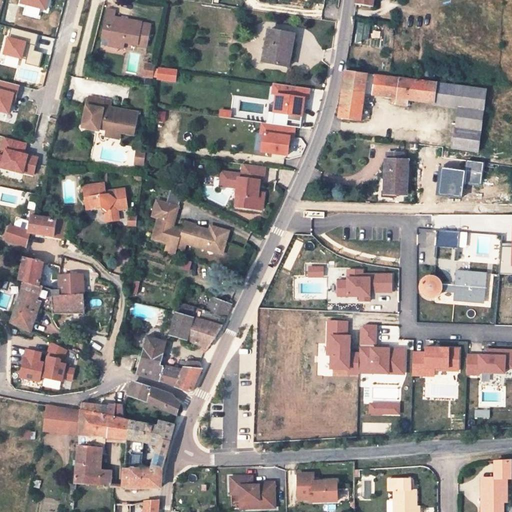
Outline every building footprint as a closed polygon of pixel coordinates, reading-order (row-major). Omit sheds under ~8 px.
[(22,0),(22,4),(46,10),(48,0),(22,0)] [(116,11),(107,9),(102,38),(110,40),(110,42),(125,45),(126,43),(139,45),(139,47),(148,49),(152,25),(143,23),(143,22),(115,17),(116,11)] [(12,27),(5,54),(26,60),(26,64),(39,68),(43,53),(35,51),(39,34),(12,27)] [(294,35),(269,31),(263,62),(289,66),(294,35)] [(125,45),(110,42),(108,47),(124,50),(125,45)] [(167,69),(159,69),(158,79),(177,80),(178,70),(167,69)] [(411,100),(434,103),(437,84),(345,71),(339,118),(362,121),(365,94),(392,97),(398,98),(397,103),(397,104),(407,106),(408,100),(411,100)] [(0,80),(0,111),(8,114),(14,94),(17,95),(19,86),(0,80)] [(309,88),(274,83),(272,94),(276,94),(273,112),(288,114),(287,119),(301,121),(302,111),(304,98),(308,99),(309,88)] [(434,103),(434,105),(458,108),(453,149),(478,152),(487,90),(437,84),(434,103)] [(135,136),(139,113),(112,109),(113,102),(105,100),(89,98),(88,107),(87,107),(84,124),(87,130),(99,132),(100,129),(106,131),(106,133),(121,135),(122,133),(135,136)] [(294,127),(261,122),(260,133),(263,133),(261,151),(287,155),(288,144),(289,137),(293,137),(294,127)] [(5,138),(2,149),(6,150),(2,168),(23,173),(23,172),(34,175),(38,158),(23,155),(26,143),(5,138)] [(145,167),(146,151),(135,151),(135,166),(145,167)] [(387,152),(387,160),(404,161),(404,153),(387,152)] [(407,195),(408,161),(404,161),(387,160),(386,160),(385,177),(388,177),(387,194),(407,195)] [(467,160),(465,183),(481,185),(484,162),(467,160)] [(264,181),(266,167),(243,164),(241,177),(241,180),(230,178),(229,188),(237,189),(236,196),(240,196),(239,207),(258,210),(260,199),(258,199),(259,192),(260,181),(264,181)] [(440,168),(436,194),(462,197),(465,170),(440,168)] [(241,180),(241,177),(228,175),(227,181),(221,180),(220,187),(229,188),(230,178),(241,180)] [(105,184),(85,187),(88,207),(90,206),(93,209),(102,207),(107,211),(106,214),(106,222),(116,221),(115,211),(119,211),(128,209),(125,189),(106,192),(105,184)] [(30,207),(38,209),(41,196),(33,194),(30,207)] [(166,254),(177,257),(181,244),(208,251),(209,247),(221,251),(225,248),(227,240),(225,236),(222,235),(221,232),(221,231),(212,228),(211,232),(197,228),(197,227),(186,224),(184,232),(174,229),(175,226),(173,225),(175,217),(177,218),(179,209),(157,203),(152,219),(158,220),(154,234),(162,236),(160,243),(169,245),(166,254)] [(55,237),(57,220),(36,217),(32,217),(30,233),(55,237)] [(57,220),(55,237),(65,239),(67,220),(58,219),(57,220)] [(10,227),(7,239),(26,247),(30,233),(10,227)] [(229,233),(221,231),(221,232),(222,235),(225,236),(227,240),(229,233)] [(437,247),(458,248),(459,233),(438,232),(437,247)] [(152,241),(160,243),(162,236),(154,234),(152,241)] [(224,255),(225,248),(221,251),(209,247),(208,251),(224,255)] [(511,249),(502,250),(499,274),(511,274),(511,249)] [(39,287),(40,286),(45,263),(25,257),(19,280),(25,282),(39,287)] [(309,266),(308,277),(323,277),(324,265),(309,266)] [(348,281),(338,281),(338,296),(359,296),(360,301),(369,302),(369,292),(392,293),(391,275),(363,274),(362,270),(349,270),(348,281)] [(472,296),(486,297),(488,273),(456,271),(455,285),(443,285),(442,281),(440,279),(438,277),(436,276),(434,275),(432,275),(429,275),(426,276),(424,277),(421,280),(420,283),(419,286),(419,288),(419,290),(421,293),(422,295),(424,297),(426,298),(429,299),(432,300),(436,299),(440,296),(441,294),(442,293),(443,292),(455,292),(454,300),(472,301),(472,296)] [(59,275),(59,278),(60,289),(60,296),(84,295),(83,275),(59,275)] [(39,287),(25,282),(12,322),(12,323),(31,333),(36,320),(37,319),(40,310),(53,314),(85,314),(84,295),(60,296),(60,289),(53,290),(52,290),(40,286),(39,287)] [(171,336),(189,341),(203,347),(201,350),(205,353),(217,339),(226,319),(232,305),(213,297),(207,312),(179,304),(177,313),(171,336)] [(348,322),(328,322),(327,356),(333,355),(333,369),(349,369),(349,373),(358,374),(358,352),(350,352),(350,337),(347,337),(348,322)] [(376,325),(365,325),(360,329),(359,373),(404,375),(404,350),(375,349),(376,325)] [(147,338),(143,353),(137,374),(146,378),(160,381),(164,367),(161,366),(167,342),(147,338)] [(52,343),(49,351),(56,355),(56,359),(48,357),(44,378),(62,382),(63,379),(72,381),(74,370),(65,368),(66,361),(62,360),(67,350),(52,343)] [(414,352),(413,375),(426,376),(426,367),(434,368),(434,370),(458,371),(459,349),(427,348),(426,353),(414,352)] [(41,353),(27,350),(21,377),(40,382),(44,364),(39,363),(41,353)] [(467,355),(467,374),(479,375),(479,373),(504,374),(505,368),(511,368),(511,350),(491,350),(490,356),(467,355)] [(184,368),(201,370),(200,363),(187,361),(184,368)] [(175,387),(183,370),(164,367),(160,381),(175,387)] [(202,371),(201,370),(184,368),(183,370),(175,387),(190,393),(193,392),(197,382),(202,371)] [(130,390),(128,395),(143,401),(177,416),(181,404),(172,394),(133,382),(130,390)] [(369,403),(368,415),(399,414),(399,402),(369,403)] [(109,407),(82,404),(81,411),(107,417),(109,407)] [(116,405),(115,408),(114,418),(125,420),(123,406),(116,405)] [(44,432),(80,436),(104,437),(104,438),(126,440),(128,440),(132,422),(125,420),(114,418),(107,417),(81,411),(47,406),(44,432)] [(115,408),(109,407),(107,417),(114,418),(115,408)] [(147,443),(158,446),(159,441),(170,444),(175,425),(160,422),(159,427),(132,422),(128,440),(135,441),(147,443)] [(22,430),(20,439),(31,440),(31,430),(22,430)] [(104,437),(80,436),(79,446),(103,448),(103,443),(104,438),(104,437)] [(158,446),(152,468),(163,468),(170,444),(159,441),(158,446)] [(101,470),(103,448),(79,446),(75,484),(111,487),(112,472),(101,470)] [(494,478),(484,479),(483,490),(481,490),(481,511),(503,511),(503,491),(507,492),(507,478),(511,478),(511,462),(494,463),(494,478)] [(124,470),(123,488),(161,488),(163,468),(152,468),(124,470)] [(315,473),(299,474),(300,499),(313,499),(313,501),(339,501),(339,481),(315,482),(315,473)] [(251,476),(231,476),(232,494),(241,494),(241,501),(252,500),(252,508),(276,507),(276,482),(260,482),(260,485),(254,485),(251,485),(251,476)] [(416,511),(417,506),(417,490),(411,490),(407,490),(407,480),(389,479),(389,490),(394,491),(395,499),(394,511),(416,511)] [(252,500),(241,501),(241,508),(252,508),(252,500)] [(145,503),(143,511),(158,511),(159,502),(145,503)]
